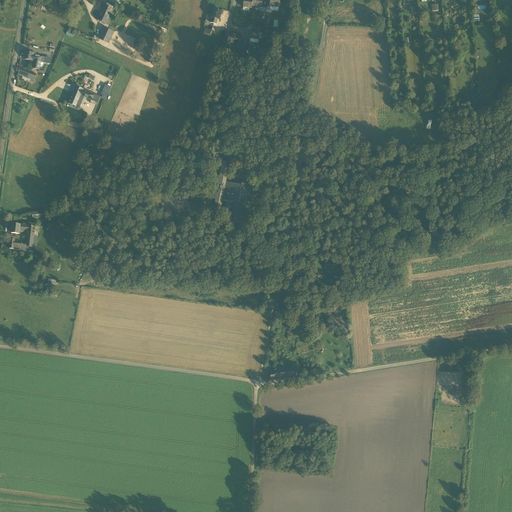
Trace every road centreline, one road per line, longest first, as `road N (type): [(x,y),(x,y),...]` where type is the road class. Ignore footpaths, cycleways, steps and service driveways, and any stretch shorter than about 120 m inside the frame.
road 1 (unclassified): [(0,345),(258,384)]
road 2 (unclassified): [(258,384),(511,347)]
road 3 (track): [(511,131),(477,143),(301,156)]
road 4 (unclassified): [(328,0),(296,185)]
road 5 (residential): [(0,164),(23,0)]
road 6 (unclassified): [(250,511),(258,384)]
